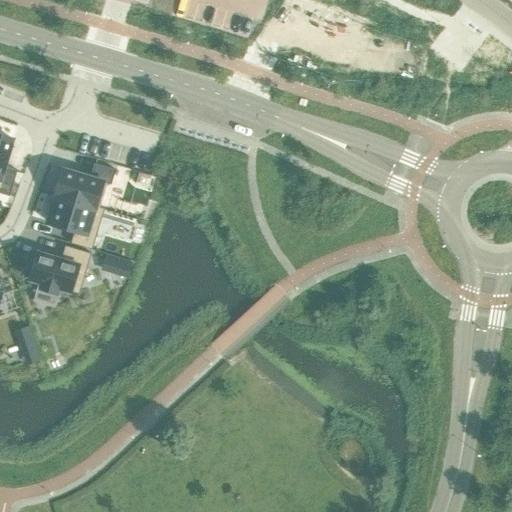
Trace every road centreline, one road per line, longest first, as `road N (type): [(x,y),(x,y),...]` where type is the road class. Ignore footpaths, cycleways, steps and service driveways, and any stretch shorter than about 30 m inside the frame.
road 1 (tertiary): [(95,60),(333,139)]
road 2 (tertiary): [(476,258),(464,357),(472,394)]
road 3 (tertiary): [(472,394),(490,356),(507,263)]
road 4 (tertiary): [(333,139),(354,164),(448,207)]
road 5 (tertiary): [(461,177),(333,139)]
road 6 (residential): [(0,237),(16,221),(48,124)]
road 7 (tertiary): [(472,394),(442,511)]
